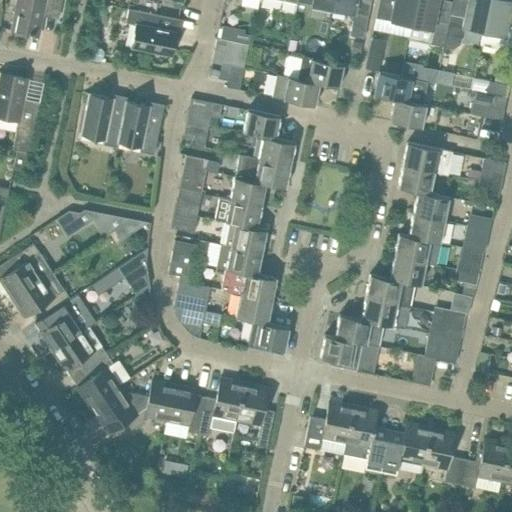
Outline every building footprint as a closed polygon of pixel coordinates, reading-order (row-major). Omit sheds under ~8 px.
[(61,0),(16,0),(11,30),(38,36),(43,11),(59,14),(61,0)] [(332,9),(334,0),(297,0),(297,1),(332,9)] [(334,0),(332,9),(343,11),(344,11),(352,21),(349,35),(363,38),(371,0),(334,0)] [(411,25),(415,0),(378,0),(375,18),(411,25)] [(438,0),(415,0),(411,25),(431,29),(428,43),(443,46),(451,6),(438,3),(438,0)] [(483,31),(489,0),(466,0),(465,0),(452,0),(451,6),(443,46),(453,48),(459,44),(461,34),(469,28),(483,31)] [(511,0),(489,0),(483,31),(480,45),(511,51),(511,9),(510,9),(511,0)] [(165,15),(128,8),(125,22),(135,24),(130,47),(171,56),(176,31),(162,28),(165,15)] [(222,26),(219,39),(247,44),(249,35),(243,34),(244,30),(222,26)] [(216,38),(214,49),(245,56),(247,44),(219,39),(216,38)] [(101,48),(92,46),(89,59),(101,61),(103,52),(101,48)] [(243,67),(245,56),(214,49),(211,61),(243,67)] [(339,87),(344,64),(324,60),(311,57),(306,80),(319,83),(339,87)] [(367,58),(365,68),(378,70),(380,61),(367,58)] [(423,67),(421,79),(435,82),(438,69),(423,67)] [(411,78),(398,75),(379,71),(374,94),(393,98),(406,101),(406,100),(411,78)] [(0,73),(0,116),(18,120),(12,149),(16,149),(29,152),(38,106),(22,102),(27,78),(0,73)] [(315,105),(319,83),(306,80),(276,73),(271,96),(315,105)] [(506,96),(508,85),(489,81),(486,92),(506,96)] [(475,91),(472,102),(484,105),(486,93),(475,91)] [(104,139),(103,143),(116,146),(121,121),(109,118),(114,98),(88,92),(80,134),(104,139)] [(191,97),(188,108),(199,111),(197,122),(208,125),(211,110),(219,111),(220,103),(191,97)] [(421,127),(425,107),(426,104),(406,100),(406,101),(393,98),(389,120),(421,127)] [(125,100),(121,121),(116,146),(117,146),(118,142),(140,146),(139,151),(153,154),(158,128),(146,126),(150,105),(125,100)] [(481,115),(484,105),(472,102),(470,113),(481,115)] [(203,146),(208,125),(197,122),(199,111),(188,108),(181,142),(203,146)] [(275,138),(280,115),(247,109),(243,131),(263,135),(263,136),(275,138)] [(290,165),(295,142),(275,138),(263,136),(258,158),(290,165)] [(448,174),(452,151),(407,141),(402,164),(434,171),(448,174)] [(25,171),(29,152),(16,149),(12,168),(25,171)] [(185,154),(180,177),(192,179),(194,168),(205,170),(207,159),(185,154)] [(503,173),(505,162),(483,157),(478,180),(490,182),(492,171),(503,173)] [(285,187),(290,165),(258,158),(253,180),(266,183),(285,187)] [(430,193),(434,171),(402,164),(397,187),(417,191),(430,193)] [(200,193),(205,170),(194,168),(192,179),(180,177),(178,188),(200,193)] [(499,193),(503,173),(492,171),(490,182),(478,180),(476,189),(499,193)] [(261,205),(266,183),(253,180),(233,176),(229,198),(261,205)] [(0,224),(1,225),(9,188),(0,186),(0,224)] [(197,209),(200,193),(178,188),(172,216),(184,218),(186,207),(197,209)] [(449,197),(430,193),(417,191),(412,213),(445,220),(449,197)] [(261,205),(229,198),(220,197),(215,219),(225,221),(234,223),(234,222),(257,227),(261,205)] [(195,220),(197,209),(186,207),(184,218),(195,220)] [(79,212),(68,210),(80,228),(91,220),(94,225),(103,219),(108,226),(99,232),(102,236),(120,225),(131,218),(83,209),(79,212)] [(440,242),(445,220),(412,213),(407,235),(430,240),(440,242)] [(469,213),(467,224),(482,227),(479,239),(487,240),(491,218),(469,213)] [(131,218),(120,225),(127,236),(149,222),(131,218)] [(267,229),(257,227),(234,222),(234,223),(225,221),(221,243),(262,252),(267,229)] [(479,239),(482,227),(467,224),(462,246),(483,251),(484,251),(487,240),(479,239)] [(436,264),(440,242),(430,240),(407,235),(398,233),(393,256),(425,262),(426,262),(436,264)] [(196,244),(174,239),(169,262),(181,264),(183,253),(194,255),(196,244)] [(0,280),(11,297),(51,271),(33,243),(0,264),(0,280)] [(257,274),(262,252),(221,243),(216,266),(225,268),(244,272),(244,271),(257,274)] [(480,262),(483,251),(462,246),(460,246),(456,269),(467,271),(469,259),(480,262)] [(148,247),(117,268),(135,295),(150,285),(146,261),(148,247)] [(189,283),(194,255),(183,253),(181,264),(169,262),(167,272),(179,275),(178,281),(209,288),(210,287),(189,283)] [(421,285),(425,262),(393,256),(389,278),(414,284),(421,285)] [(478,273),(480,262),(469,259),(467,271),(456,269),(453,279),(474,283),(476,272),(478,273)] [(272,301),(276,278),(257,274),(244,271),(244,272),(225,268),(221,289),(239,293),(239,294),(272,301)] [(70,298),(63,289),(51,271),(11,297),(23,316),(42,304),(48,313),(70,298)] [(389,278),(369,274),(365,296),(397,303),(406,305),(410,306),(414,284),(389,278)] [(207,299),(209,288),(178,281),(176,292),(207,299)] [(498,283),(496,292),(503,294),(506,285),(498,283)] [(203,318),(207,299),(176,292),(173,308),(174,312),(179,321),(185,328),(192,334),(200,337),(203,318)] [(267,322),(272,301),(239,294),(235,316),(251,320),(267,323),(267,322)] [(406,305),(397,303),(365,296),(360,318),(360,319),(371,321),(382,324),(392,326),(393,325),(401,327),(406,305)] [(52,350),(88,326),(87,326),(83,329),(71,311),(76,308),(70,298),(48,313),(53,322),(39,331),(52,350)] [(434,306),(431,322),(462,328),(466,312),(434,306)] [(382,324),(371,321),(360,319),(360,318),(339,314),(334,336),(334,337),(362,343),(366,344),(366,343),(378,346),(382,324)] [(285,349),(290,327),(267,322),(267,323),(251,320),(245,347),(274,353),(275,347),(285,349)] [(460,339),(462,328),(431,322),(429,333),(460,339)] [(106,354),(88,326),(52,350),(64,369),(78,359),(84,368),(106,354)] [(455,362),(460,339),(429,333),(424,355),(435,358),(455,362)] [(334,337),(334,336),(324,334),(319,357),(329,359),(328,364),(356,370),(362,343),(334,337)] [(88,405),(119,385),(107,366),(112,363),(106,354),(84,368),(90,377),(76,386),(88,405)] [(435,358),(424,355),(417,354),(411,382),(429,385),(435,358)] [(236,420),(244,381),(220,376),(215,398),(205,396),(202,407),(197,433),(208,436),(210,427),(234,432),(237,420),(236,420)] [(166,420),(174,384),(152,379),(148,397),(146,407),(114,428),(120,437),(143,422),(144,416),(166,420)] [(268,386),(244,381),(236,420),(237,420),(259,425),(255,445),(266,447),(274,410),(263,408),(268,386)] [(196,388),(174,384),(166,420),(188,425),(186,431),(197,433),(202,407),(192,405),(196,388)] [(146,407),(148,397),(129,393),(126,395),(119,385),(88,405),(100,424),(102,423),(108,432),(114,428),(146,407)] [(345,442),(353,404),(342,402),(343,397),(330,394),(325,418),(310,415),(303,445),(319,449),(321,437),(345,442)] [(377,409),(353,404),(345,442),(343,452),(366,457),(364,468),(380,471),(387,436),(372,433),(377,409)] [(422,464),(430,426),(406,421),(402,439),(387,436),(380,471),(395,474),(399,459),(422,464)] [(454,431),(430,426),(422,464),(446,469),(443,481),(459,484),(464,458),(449,455),(454,431)] [(500,480),(508,442),(484,438),(479,461),(464,458),(459,484),(474,487),(477,475),(500,480)] [(511,443),(508,442),(500,480),(511,482),(511,443)] [(165,460),(163,472),(186,477),(188,465),(165,460)] [(294,496),(292,506),(297,507),(308,509),(310,499),(294,496)]
